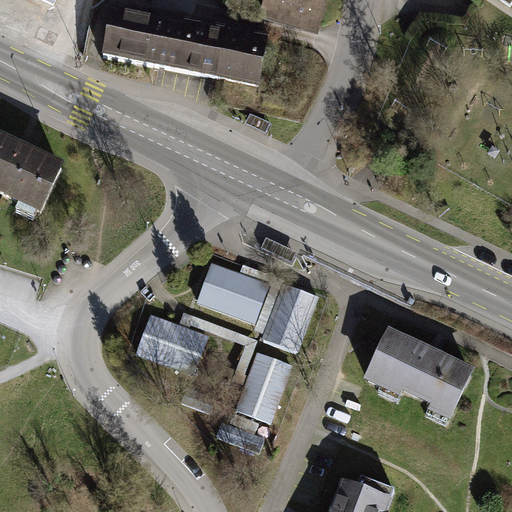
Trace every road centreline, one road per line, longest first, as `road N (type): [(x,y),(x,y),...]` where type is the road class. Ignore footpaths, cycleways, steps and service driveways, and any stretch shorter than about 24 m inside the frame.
road 1 (residential): [(210,511),(83,357),(96,308),(200,211),(225,168)]
road 2 (secondary): [(284,196),(511,303)]
road 3 (secondary): [(0,61),(225,168)]
road 4 (residential): [(284,196),(345,63),(359,0)]
